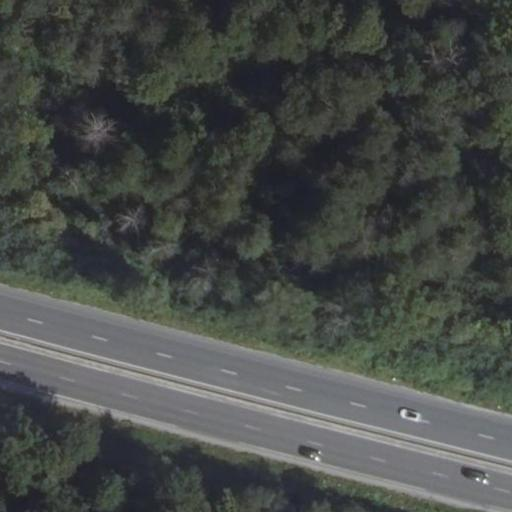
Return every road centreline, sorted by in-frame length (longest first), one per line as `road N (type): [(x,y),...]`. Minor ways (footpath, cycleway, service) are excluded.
road 1 (trunk): [(0,363),(511,494)]
road 2 (trunk): [(511,445),(0,314)]
